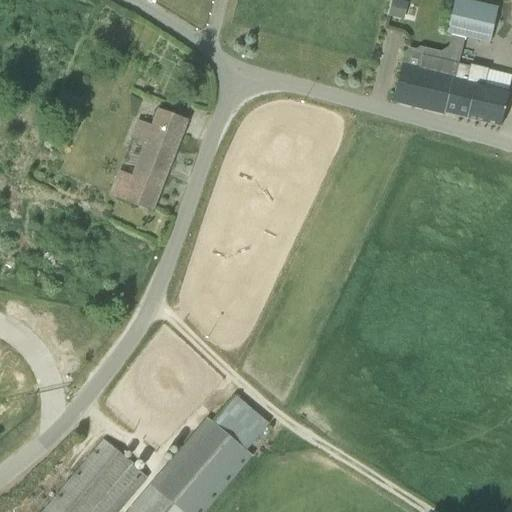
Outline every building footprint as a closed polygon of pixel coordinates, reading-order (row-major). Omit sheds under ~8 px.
[(399,19),(403,2),(396,0),(392,0),(388,16),(399,19)] [(465,0),(455,0),(447,34),(452,35),(464,38),(491,45),(500,9),(465,0)] [(444,113),(457,64),(464,38),(452,35),(449,47),(441,52),(420,47),(416,50),(408,48),(404,67),(403,67),(395,101),(444,113)] [(468,119),(501,127),(509,91),(485,85),(489,69),(470,65),(470,67),(457,64),(444,113),(468,118),(468,119)] [(152,212),(154,207),(188,121),(158,109),(152,126),(139,121),(132,138),(145,143),(132,176),(119,171),(110,195),(152,212)] [(204,511),(252,455),(208,418),(128,511),(204,511)] [(43,511),(116,511),(147,477),(132,465),(133,464),(104,440),(43,511)]
